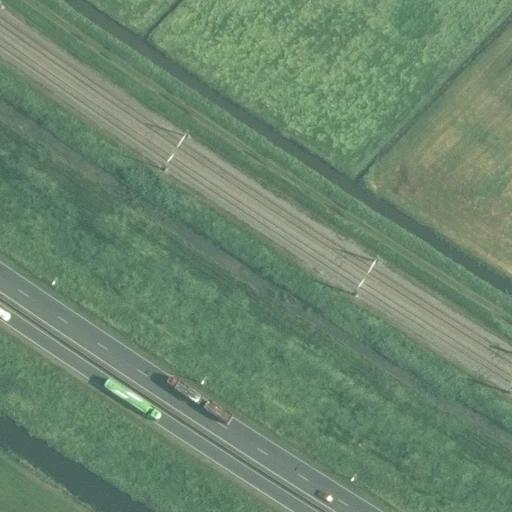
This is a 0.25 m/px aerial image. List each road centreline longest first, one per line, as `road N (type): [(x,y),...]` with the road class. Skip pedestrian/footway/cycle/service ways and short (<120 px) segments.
road 1 (trunk): [(362,511),(0,275)]
road 2 (trunk): [(0,309),(307,511)]
